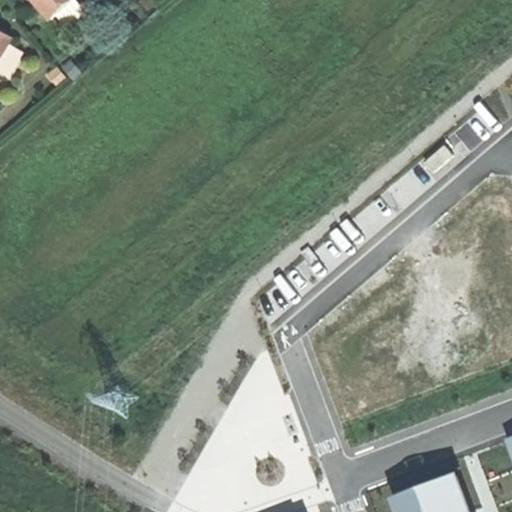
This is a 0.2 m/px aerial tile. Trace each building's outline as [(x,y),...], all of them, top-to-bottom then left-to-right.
[(76,0),(37,0),(53,19),(76,0)] [(83,0),(67,14),(75,23),(93,9),(86,0),(83,0)] [(0,62),(15,38),(0,28),(0,62)] [(506,486),(511,483),(511,450),(494,458),(506,486)] [(479,511),(466,476),(404,499),(408,511),(479,511)]
